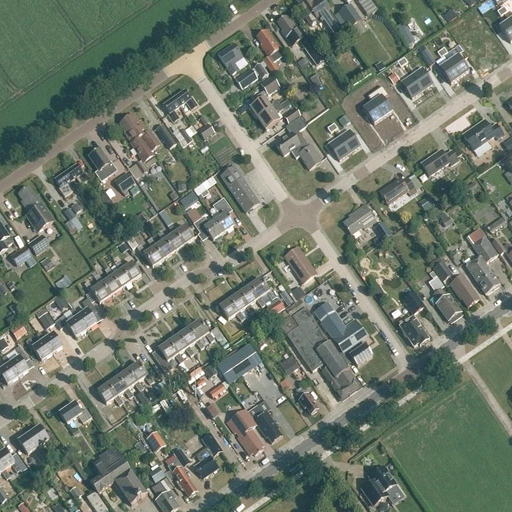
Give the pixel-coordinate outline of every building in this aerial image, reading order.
[(322,17),(321,16),(318,12),(319,12),(320,11),(314,4),(312,5),(309,0),(299,0),(296,3),(303,12),(301,13),(308,24),(314,20),(318,26),(320,24),(326,33),(331,34),(335,39),(343,34),(328,13),(322,17)] [(492,1),(487,5),(490,9),(495,6),(492,1)] [(338,15),(349,31),(362,23),(350,6),(338,15)] [(287,17),(277,24),(282,32),(281,33),(286,40),(297,32),(287,17)] [(511,27),(508,23),(499,29),(510,45),(511,43),(511,27)] [(415,43),(404,24),(397,28),(407,47),(415,43)] [(261,47),(265,54),(269,59),(264,63),(273,76),(278,72),(273,64),(283,58),(279,52),(280,51),(267,32),(256,39),(262,46),(261,47)] [(484,63),(495,55),(485,40),(490,37),(486,32),(470,43),(484,63)] [(234,46),(218,57),(232,77),(239,72),(237,69),(235,65),(243,60),(234,46)] [(430,68),(435,64),(426,51),(421,54),(430,68)] [(458,57),(449,64),(460,80),(469,74),(458,57)] [(297,65),(301,71),(309,65),(305,59),(297,65)] [(379,73),(387,69),(383,62),(376,66),(379,73)] [(449,64),(439,70),(451,86),(460,80),(449,64)] [(252,70),(260,81),(267,76),(258,65),(252,70)] [(422,70),(411,77),(422,94),(433,86),(422,70)] [(234,82),(241,92),(256,81),(249,71),(234,82)] [(393,85),(398,82),(393,76),(389,79),(393,85)] [(411,77),(401,85),(412,101),(422,94),(411,77)] [(314,78),(310,81),(316,91),(321,88),(314,78)] [(272,79),(260,87),(264,93),(267,97),(279,89),(272,79)] [(392,85),(387,89),(391,95),(396,92),(392,85)] [(185,92),(174,100),(181,108),(187,104),(192,112),(197,108),(192,99),(191,100),(185,92)] [(254,100),(258,104),(264,100),(267,97),(264,93),(254,100)] [(372,104),(383,121),(393,114),(381,98),(372,104)] [(174,100),(163,107),(169,115),(168,116),(174,124),(180,120),(174,113),(181,108),(174,100)] [(250,110),(258,121),(280,106),(276,101),(272,104),(273,106),(270,108),(264,100),(258,104),(250,110)] [(383,121),(372,104),(363,111),(374,127),(383,121)] [(258,121),(266,133),(280,123),(275,115),(278,113),(279,114),(283,111),(280,106),(258,121)] [(285,120),(288,126),(300,118),(296,112),(285,120)] [(201,119),(206,126),(211,122),(206,115),(201,119)] [(127,121),(154,158),(151,154),(160,147),(152,134),(148,134),(141,123),(139,124),(134,116),(127,121)] [(346,118),(339,122),(344,129),(350,124),(346,118)] [(291,153),(294,158),(303,152),(304,153),(309,149),(299,134),(307,129),(300,119),(286,129),(291,137),(276,147),(284,158),(291,153)] [(126,136),(145,164),(154,158),(127,121),(121,125),(127,135),(126,136)] [(462,137),(473,153),(495,138),(497,141),(504,137),(496,126),(490,130),(484,122),(462,137)] [(175,147),(162,127),(155,132),(168,152),(175,147)] [(198,134),(204,142),(215,135),(209,127),(198,134)] [(184,131),(180,135),(188,146),(192,143),(184,131)] [(349,132),(339,140),(350,156),(361,148),(349,132)] [(511,139),(503,145),(509,154),(511,152),(511,139)] [(339,140),(328,147),(339,163),(350,156),(339,140)] [(300,158),(310,172),(322,164),(311,148),(309,149),(304,153),(303,152),(294,158),(296,161),(300,158)] [(100,151),(89,159),(99,173),(96,176),(102,184),(117,174),(111,165),(110,166),(100,151)] [(431,159),(431,160),(421,167),(429,179),(449,165),(451,168),(459,163),(452,153),(445,158),(441,152),(431,159)] [(140,162),(135,165),(143,175),(147,172),(140,162)] [(66,174),(72,183),(79,179),(84,186),(89,182),(84,174),(83,175),(77,167),(66,174)] [(221,178),(246,215),(259,206),(234,169),(221,178)] [(128,173),(115,182),(122,193),(136,184),(128,173)] [(60,191),(65,199),(71,195),(66,187),(72,183),(66,174),(55,182),(61,190),(60,191)] [(402,185),(400,181),(380,194),(388,207),(408,194),(410,197),(416,193),(408,181),(402,185)] [(178,184),(178,194),(187,194),(187,184),(178,184)] [(19,196),(25,206),(24,207),(30,217),(39,211),(45,220),(37,226),(42,234),(55,225),(43,208),(44,208),(37,198),(35,199),(28,190),(19,196)] [(192,194),(180,203),(185,210),(198,201),(192,194)] [(100,206),(104,212),(112,207),(108,201),(100,206)] [(216,221),(225,235),(235,228),(227,216),(232,213),(226,204),(224,202),(214,209),(215,211),(218,215),(213,218),(216,221)] [(77,206),(72,209),(76,216),(81,213),(77,206)] [(364,208),(352,216),(353,219),(343,226),(351,237),(362,230),(364,232),(375,224),(364,208)] [(69,210),(63,214),(69,223),(70,222),(70,223),(76,219),(69,210)] [(144,213),(137,218),(141,225),(148,220),(144,213)] [(225,235),(216,221),(209,226),(204,219),(202,220),(194,226),(200,235),(205,232),(213,243),(225,235)] [(440,224),(446,231),(452,226),(447,219),(440,224)] [(69,223),(64,226),(72,237),(77,233),(70,223),(70,222),(69,223)] [(0,256),(8,251),(7,249),(13,245),(9,240),(10,239),(0,225),(0,256)] [(174,235),(183,248),(194,241),(185,228),(177,234),(172,226),(168,229),(173,236),(174,235)] [(164,243),(173,255),(183,248),(174,235),(173,236),(167,241),(162,233),(158,236),(163,243),(164,243)] [(474,264),(470,258),(462,263),(486,297),(499,288),(485,266),(498,258),(485,239),(481,241),(476,233),(466,240),(480,260),(474,264)] [(139,248),(132,238),(126,243),(133,252),(139,248)] [(50,250),(43,239),(30,248),(37,259),(50,250)] [(154,250),(163,263),(173,255),(164,243),(163,243),(157,248),(151,241),(148,243),(153,250),(154,250)] [(504,254),(511,265),(511,252),(508,246),(503,250),(497,242),(492,245),(500,257),(504,254)] [(144,257),(153,270),(163,263),(154,250),(153,250),(146,255),(141,248),(137,250),(143,258),(144,257)] [(11,259),(18,268),(32,258),(26,249),(11,259)] [(284,260),(302,286),(316,277),(298,250),(284,260)] [(53,269),(48,261),(41,265),(47,273),(53,269)] [(121,272),(130,285),(141,277),(132,265),(124,270),(119,263),(115,266),(120,273),(121,272)] [(441,263),(431,270),(440,284),(451,277),(441,263)] [(111,279),(120,292),(130,285),(121,272),(120,273),(114,277),(109,270),(105,273),(110,280),(111,279)] [(101,286),(110,299),(120,292),(111,279),(110,280),(103,284),(98,277),(95,280),(100,287),(101,286)] [(460,302),(461,301),(467,310),(479,302),(462,278),(449,286),(460,302)] [(435,295),(433,296),(438,304),(436,306),(448,324),(461,315),(449,297),(446,299),(441,291),(444,289),(437,279),(428,285),(435,295)] [(260,281),(250,288),(259,301),(260,300),(267,295),(272,303),(276,300),(270,292),(269,293),(260,281)] [(91,294),(100,306),(110,299),(101,286),(100,287),(93,291),(88,284),(84,287),(90,294),(91,294)] [(250,288),(240,295),(249,308),(250,307),(257,302),(262,310),(265,307),(260,300),(259,301),(250,288)] [(292,296),(297,303),(306,297),(301,290),(292,296)] [(239,315),(240,314),(246,309),(251,317),(255,314),(250,307),(249,308),(240,295),(230,302),(239,315)] [(403,303),(413,317),(425,309),(415,295),(403,303)] [(54,302),(58,307),(65,302),(61,297),(54,302)] [(77,320),(86,333),(97,325),(92,318),(97,314),(88,301),(82,305),(87,312),(79,318),(74,311),(70,313),(75,321),(77,320)] [(271,311),(275,317),(289,307),(284,301),(271,311)] [(301,301),(274,319),(275,320),(279,326),(306,308),(301,301)] [(130,302),(125,305),(130,313),(135,310),(130,302)] [(236,316),(241,324),(245,321),(240,314),(239,315),(230,302),(219,309),(228,322),(236,316)] [(365,348),(364,349),(360,342),(366,338),(355,322),(344,329),(328,305),(314,314),(331,338),(331,339),(342,355),(339,356),(348,367),(354,364),(358,369),(372,359),(365,348)] [(321,373),(341,402),(360,389),(349,372),(348,372),(329,345),(305,310),(280,328),(312,374),(320,369),(322,373),(321,373)] [(49,314),(41,320),(49,331),(57,326),(49,314)] [(67,327),(76,340),(86,333),(77,320),(75,321),(69,325),(64,318),(60,320),(66,328),(67,327)] [(419,346),(420,348),(429,342),(413,319),(407,323),(405,321),(399,326),(400,328),(399,329),(413,350),(419,346)] [(270,323),(277,332),(279,331),(278,330),(280,328),(279,326),(275,320),(270,323)] [(199,323),(189,330),(198,343),(199,342),(206,337),(211,345),(215,342),(209,334),(208,335),(199,323)] [(20,326),(10,333),(16,341),(26,334),(20,326)] [(211,333),(218,344),(224,339),(217,329),(211,333)] [(188,331),(179,337),(188,350),(189,349),(196,344),(201,352),(204,349),(199,342),(198,343),(189,330),(188,331)] [(40,334),(36,337),(41,344),(43,343),(52,356),(62,349),(53,336),(45,341),(40,334)] [(179,337),(169,344),(178,357),(179,356),(185,352),(190,359),(194,356),(189,349),(188,350),(179,337)] [(30,341),(26,344),(31,352),(33,351),(41,364),(52,356),(43,343),(41,344),(35,349),(30,341)] [(10,351),(4,342),(0,344),(0,350),(3,355),(10,351)] [(152,356),(166,376),(173,371),(168,364),(175,359),(180,366),(184,363),(179,356),(178,357),(169,344),(158,351),(158,352),(152,356)] [(217,371),(228,387),(261,364),(250,348),(217,371)] [(4,359),(18,380),(28,373),(23,365),(28,362),(19,349),(14,352),(19,360),(11,365),(6,358),(4,359)] [(0,381),(2,380),(7,387),(18,380),(4,359),(2,360),(7,368),(1,372),(0,370),(0,381)] [(292,361),(280,369),(286,378),(298,370),(292,361)] [(139,365),(128,372),(137,385),(139,384),(145,380),(150,387),(154,384),(148,377),(147,377),(139,365)] [(211,367),(204,372),(209,380),(216,375),(211,367)] [(199,370),(184,380),(189,386),(204,376),(199,370)] [(128,372),(118,379),(127,392),(128,391),(135,387),(140,394),(144,391),(139,384),(137,385),(128,372)] [(117,399),(118,398),(125,394),(130,401),(133,398),(128,391),(127,392),(118,379),(108,386),(117,399)] [(165,381),(156,388),(161,394),(170,387),(165,381)] [(195,385),(198,389),(199,391),(206,386),(202,381),(195,385)] [(286,381),(279,386),(284,393),(291,388),(286,381)] [(114,401),(119,408),(123,405),(118,398),(117,399),(108,386),(97,394),(106,406),(114,401)] [(222,386),(209,395),(213,400),(226,391),(222,386)] [(199,391),(198,389),(197,390),(194,392),(198,399),(203,396),(199,391)] [(299,402),(303,409),(304,408),(310,418),(318,412),(313,405),(314,405),(308,396),(307,396),(302,389),(296,393),(301,400),(299,402)] [(210,405),(215,417),(221,414),(216,403),(210,405)] [(78,419),(83,426),(91,420),(86,411),(81,415),(74,405),(59,415),(67,426),(78,419)] [(257,408),(247,414),(254,424),(254,423),(259,430),(266,440),(267,439),(272,445),(282,439),(277,432),(278,431),(267,414),(263,417),(257,408)] [(245,413),(227,426),(250,458),(253,456),(255,458),(262,453),(261,450),(263,448),(251,432),(256,428),(245,413)] [(39,429),(29,436),(38,450),(40,449),(46,444),(51,451),(59,445),(50,432),(44,436),(39,429)] [(71,434),(74,438),(81,434),(77,430),(71,434)] [(147,441),(157,455),(167,448),(157,434),(147,441)] [(38,450),(29,436),(18,443),(28,456),(36,451),(41,458),(45,456),(40,449),(38,450)] [(200,465),(195,469),(203,481),(218,471),(210,459),(212,458),(214,459),(222,453),(210,436),(202,442),(207,450),(195,458),(200,465)] [(148,453),(141,443),(135,447),(142,457),(148,453)] [(190,445),(176,451),(182,465),(191,461),(186,451),(192,449),(190,445)] [(108,489),(115,484),(131,473),(123,462),(114,449),(99,459),(101,462),(93,467),(101,478),(90,485),(98,496),(98,495),(99,496),(108,489)] [(0,455),(0,467),(9,481),(11,479),(6,472),(11,468),(16,475),(19,473),(21,474),(26,470),(16,455),(10,459),(5,452),(0,455)] [(168,469),(178,483),(176,484),(181,491),(183,490),(189,499),(197,494),(185,478),(181,472),(183,471),(177,463),(168,469)] [(150,475),(157,486),(167,478),(159,466),(152,470),(154,473),(150,475)] [(0,475),(2,474),(7,482),(9,481),(0,467),(0,475)] [(362,491),(368,499),(374,509),(388,499),(385,495),(396,487),(391,481),(392,480),(389,475),(388,476),(383,469),(380,472),(379,471),(372,475),(373,476),(369,479),(373,484),(362,491)] [(131,473),(115,484),(131,508),(132,507),(137,504),(142,501),(147,497),(148,497),(131,473)] [(156,502),(162,511),(174,511),(179,509),(173,501),(176,499),(171,492),(168,494),(161,484),(152,490),(159,500),(156,502)] [(77,488),(70,493),(76,502),(83,497),(77,488)] [(0,500),(3,505),(10,500),(3,489),(0,490),(0,500)] [(107,511),(95,494),(86,500),(94,511),(107,511)]
